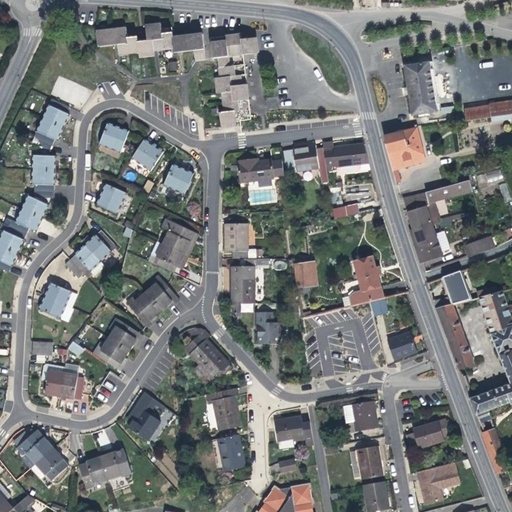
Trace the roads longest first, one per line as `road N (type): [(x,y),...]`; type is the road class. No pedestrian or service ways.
road 1 (residential): [(213,145),(116,103),(94,109),(84,125),(78,214),(24,288),(19,413)]
road 2 (residential): [(19,413),(82,424),(107,416),(168,329),(206,305)]
road 3 (tertiary): [(443,358),(370,128)]
road 4 (tertiary): [(325,23),(295,13),(136,0)]
road 5 (residential): [(325,23),(452,17),(511,34)]
road 6 (residential): [(206,305),(213,145)]
road 7 (residential): [(370,128),(213,145)]
road 8 (tertiary): [(497,497),(450,379)]
road 9 (residential): [(407,511),(388,386)]
